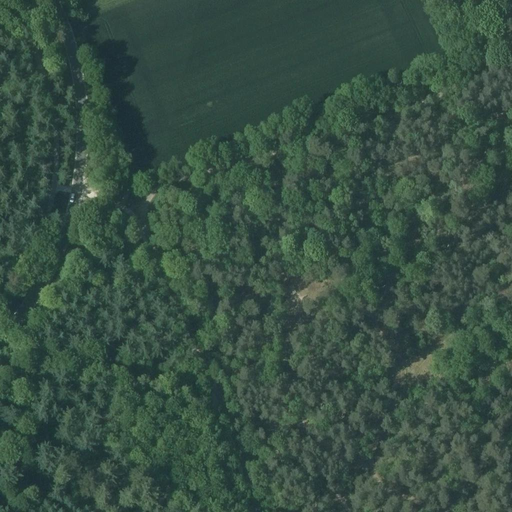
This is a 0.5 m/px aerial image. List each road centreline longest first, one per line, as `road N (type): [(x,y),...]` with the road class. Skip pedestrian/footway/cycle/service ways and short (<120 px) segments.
road 1 (track): [(511,57),(400,112),(129,195)]
road 2 (tertiary): [(0,334),(60,258),(78,193),(76,63),(52,0)]
road 3 (track): [(129,195),(260,511)]
